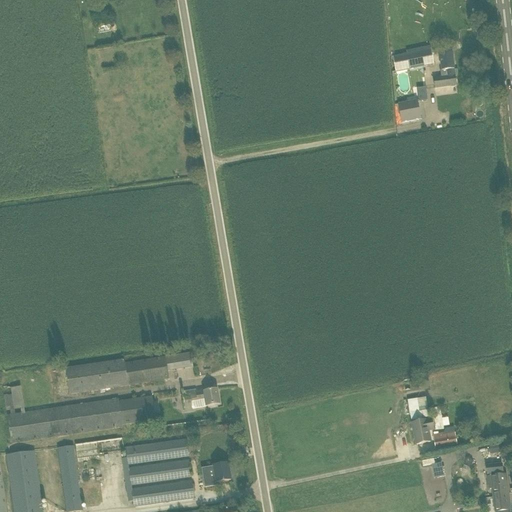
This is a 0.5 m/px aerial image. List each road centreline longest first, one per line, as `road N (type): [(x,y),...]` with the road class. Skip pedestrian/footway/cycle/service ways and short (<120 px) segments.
road 1 (unclassified): [(267,511),(180,0)]
road 2 (track): [(208,164),(412,128)]
